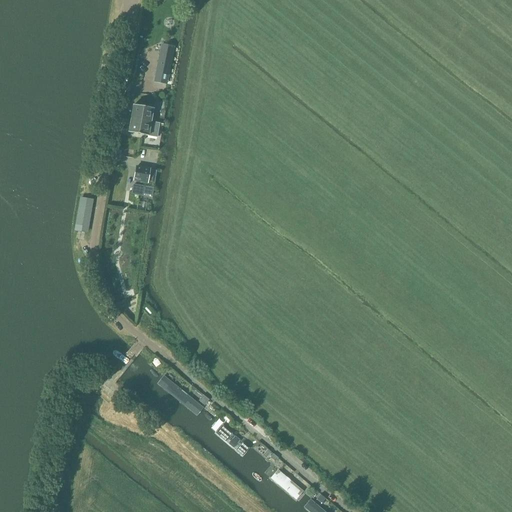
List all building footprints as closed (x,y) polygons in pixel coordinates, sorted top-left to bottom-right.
[(161,44),(154,82),(168,85),(175,47),(161,44)] [(133,105),(131,119),(152,122),(154,111),(153,110),(153,108),(133,105)] [(152,122),(131,119),(129,132),(148,136),(149,134),(150,134),(152,122)] [(149,169),(136,167),(134,180),(147,182),(149,169)] [(153,188),(144,186),(142,194),(152,196),(153,188)] [(87,199),(81,198),(76,231),(81,232),(87,233),(92,200),(87,199)] [(159,326),(153,320),(152,321),(165,334),(166,333),(159,326)] [(157,385),(197,418),(204,409),(165,377),(157,385)] [(102,398),(109,404),(110,403),(103,397),(105,395),(101,391),(99,393),(92,388),(91,389),(99,395),(101,392),(102,393),(104,395),(102,398)] [(198,401),(204,406),(209,401),(204,397),(202,399),(200,398),(198,401)] [(223,412),(218,417),(222,421),(227,415),(223,412)] [(215,435),(242,458),(250,450),(222,426),(215,435)] [(270,451),(268,450),(263,455),(266,458),(271,452),(270,451)] [(278,458),(273,454),(270,457),(275,462),(278,458)] [(269,480),(296,503),(304,493),(277,471),(269,480)] [(303,508),(307,511),(325,511),(311,499),(303,508)]
